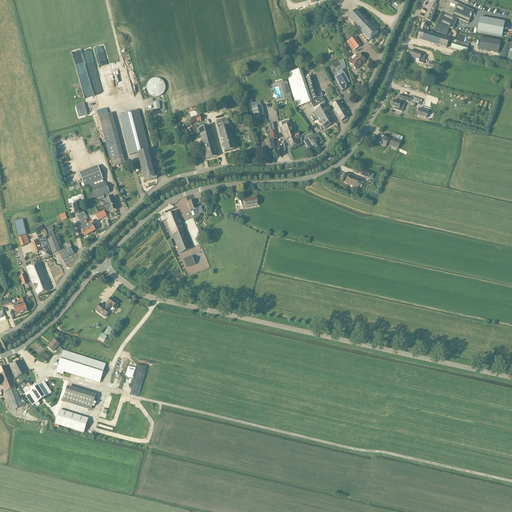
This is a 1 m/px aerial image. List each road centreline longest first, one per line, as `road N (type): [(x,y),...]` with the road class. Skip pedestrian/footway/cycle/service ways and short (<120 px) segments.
road 1 (unclassified): [(0,336),(33,314),(162,182),(297,162),(329,147),(356,109),(401,0)]
road 2 (unclassified): [(423,0),(380,103),(344,159),(312,177),(181,195),(101,263)]
road 3 (unclassified): [(511,378),(144,295),(101,263)]
road 4 (unclassified): [(101,263),(47,326),(0,356)]
road 5 (unknown): [(39,308),(10,221),(24,216),(29,231)]
